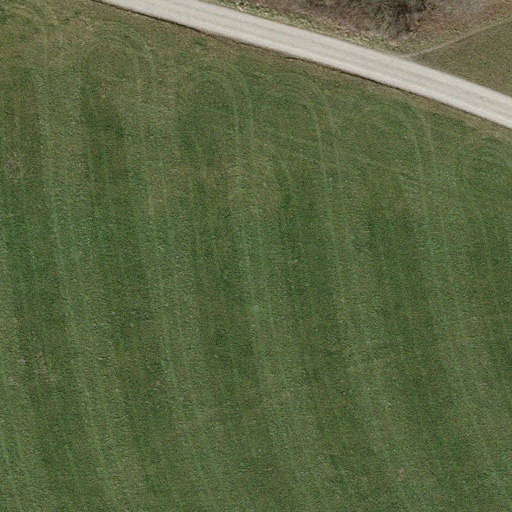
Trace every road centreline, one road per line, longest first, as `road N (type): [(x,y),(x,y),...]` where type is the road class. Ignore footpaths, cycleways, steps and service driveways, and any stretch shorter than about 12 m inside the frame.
road 1 (track): [(152,0),(399,72)]
road 2 (track): [(399,72),(511,117)]
